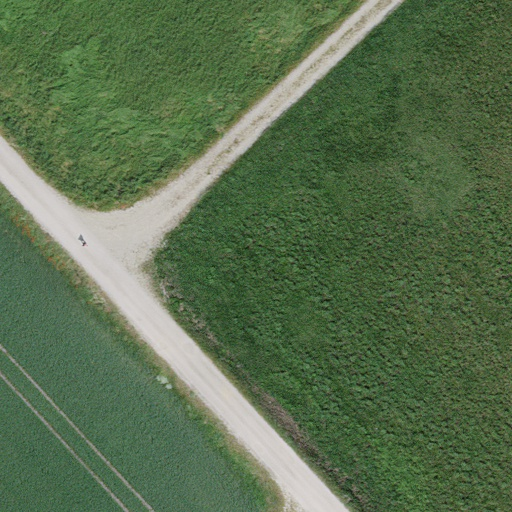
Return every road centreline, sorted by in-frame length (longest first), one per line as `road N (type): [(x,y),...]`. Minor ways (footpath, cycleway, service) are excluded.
road 1 (track): [(0,154),(329,511)]
road 2 (track): [(112,276),(407,0)]
